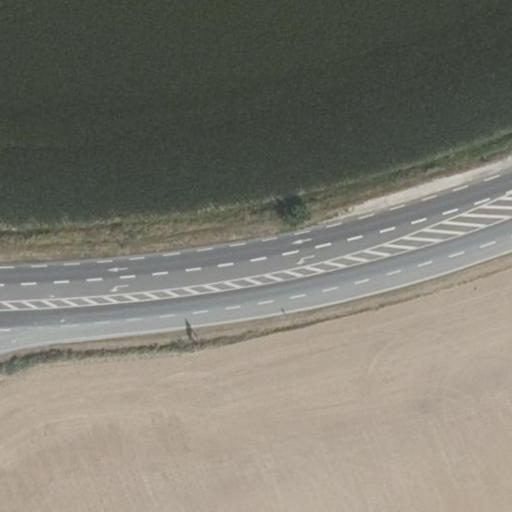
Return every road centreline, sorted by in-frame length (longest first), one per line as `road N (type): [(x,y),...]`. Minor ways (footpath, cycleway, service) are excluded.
road 1 (secondary): [(511,183),(279,249),(0,278)]
road 2 (secondary): [(67,317),(307,286),(511,228)]
